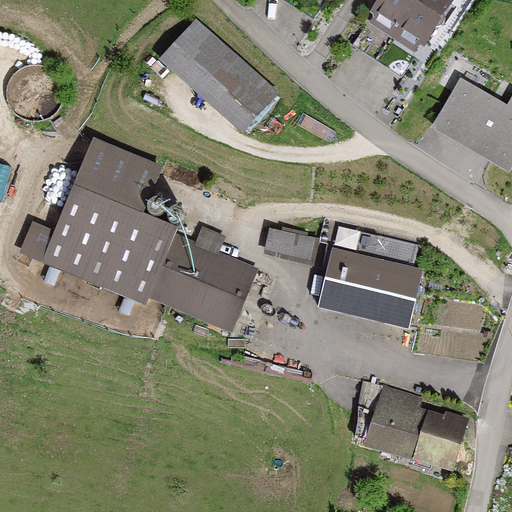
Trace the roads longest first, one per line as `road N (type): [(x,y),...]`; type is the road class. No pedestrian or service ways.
road 1 (residential): [(356,0),(306,78),(511,222)]
road 2 (residential): [(478,511),(511,360)]
